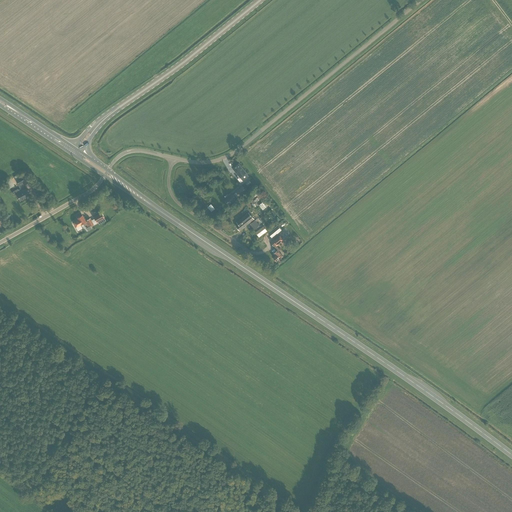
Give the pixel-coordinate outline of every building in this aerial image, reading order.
[(235,167),(232,169),(235,171),(238,175),(236,177),(241,183),(243,181),(249,176),(239,163),(235,167)] [(25,175),(16,180),(19,185),(22,183),(24,185),(29,182),(25,175)] [(8,188),(14,185),(10,178),(6,180),(8,182),(5,184),(8,188)] [(236,192),(240,197),(247,192),(243,186),(236,192)] [(22,191),(21,189),(19,190),(20,192),(18,189),(13,191),(13,192),(13,194),(13,195),(14,195),(16,195),(17,195),(20,201),(25,198),(29,195),(26,189),(22,191)] [(258,204),(263,210),(268,205),(264,200),(258,204)] [(94,218),(96,223),(104,218),(101,214),(94,218)] [(78,220),(73,223),(76,228),(76,227),(77,229),(78,229),(79,229),(80,228),(81,227),(80,225),(81,225),(84,223),(86,227),(90,225),(90,226),(93,224),(90,219),(87,220),(87,221),(86,222),(82,215),(77,218),(78,220)] [(248,223),(249,223),(251,221),(248,217),(246,219),(245,220),(245,219),(245,220),(243,217),(237,222),(239,225),(236,226),(240,231),(248,224),(248,223)] [(259,226),(255,220),(251,224),(255,230),(259,226)] [(271,243),(274,246),(278,250),(274,253),(276,256),(274,258),(277,261),(283,256),(279,251),(280,250),(276,246),(284,240),(280,235),(271,243)]
